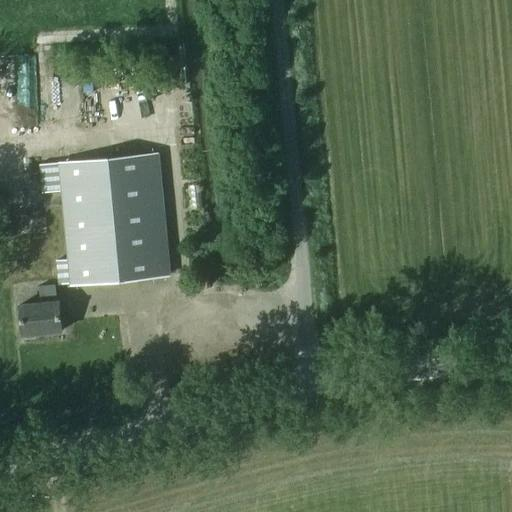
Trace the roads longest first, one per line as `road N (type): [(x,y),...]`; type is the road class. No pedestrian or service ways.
road 1 (unclassified): [(308,389),(271,0)]
road 2 (unclassified): [(308,389),(35,468),(0,470)]
road 3 (unclassified): [(511,373),(308,389)]
